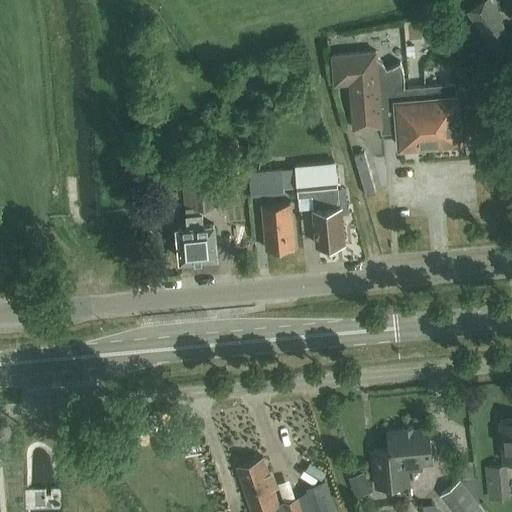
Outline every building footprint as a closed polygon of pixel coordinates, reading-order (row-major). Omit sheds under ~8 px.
[(484,0),(466,13),(502,63),(511,55),(511,29),(510,27),(507,29),(501,20),(504,17),(491,0),(484,0)] [(350,81),(353,126),(380,124),(381,125),(398,124),(399,145),(461,139),(457,99),(456,87),(456,82),(405,86),(405,76),(403,66),(400,60),(387,67),(383,61),(376,56),(376,50),(332,54),(335,82),(350,81)] [(466,86),(456,87),(457,99),(467,98),(466,86)] [(364,152),(356,155),(367,195),(376,193),(364,152)] [(329,246),(331,243),(344,242),(340,205),(338,205),(334,161),(297,164),(299,189),(312,188),(317,245),(320,244),(323,247),(329,246)] [(202,205),(221,203),(218,164),(183,167),(188,225),(177,226),(181,258),(217,255),(213,223),(204,224),(202,205)] [(251,195),(284,192),(282,167),(249,170),(251,195)] [(262,204),(266,248),(281,247),(281,250),(294,249),(293,246),(295,246),(291,201),(262,204)] [(511,460),(511,419),(500,421),(504,462),(511,460)] [(403,428),(404,430),(407,470),(423,469),(422,462),(432,461),(429,427),(413,429),(413,427),(403,428)] [(388,431),(389,448),(374,450),(377,486),(408,483),(407,470),(404,430),(388,431)] [(293,446),(287,455),(303,465),(309,457),(293,446)] [(309,492),(298,496),(279,503),(264,457),(237,465),(252,511),(274,505),(275,511),(282,511),(287,511),(335,511),(325,482),(308,488),(309,492)] [(484,511),(459,480),(440,495),(453,511),(484,511)] [(426,511),(443,511),(442,501),(425,504),(426,511)]
